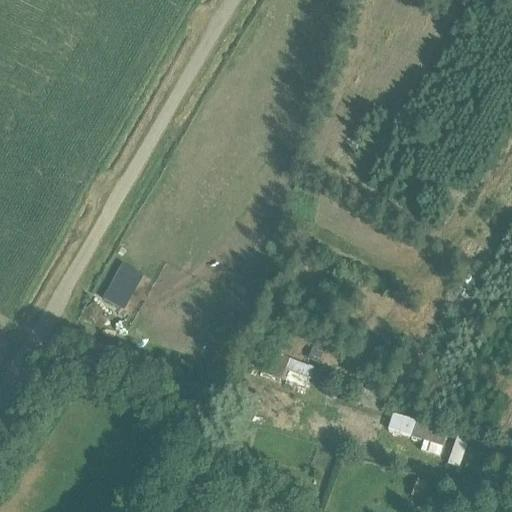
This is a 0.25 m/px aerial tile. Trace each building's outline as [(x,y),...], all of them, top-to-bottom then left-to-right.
[(123,266),(103,300),(121,310),(141,275),(123,266)] [(279,357),(272,378),(306,390),(314,370),(279,357)] [(361,390),(355,405),(379,413),(384,398),(361,390)] [(394,414),(389,430),(411,437),(416,421),(394,414)] [(418,420),(412,437),(426,441),(443,447),(449,430),(418,420)] [(462,471),(473,439),(461,435),(450,466),(462,471)] [(421,477),(416,495),(428,499),(433,481),(421,477)] [(476,511),(483,497),(462,488),(452,511),(476,511)]
